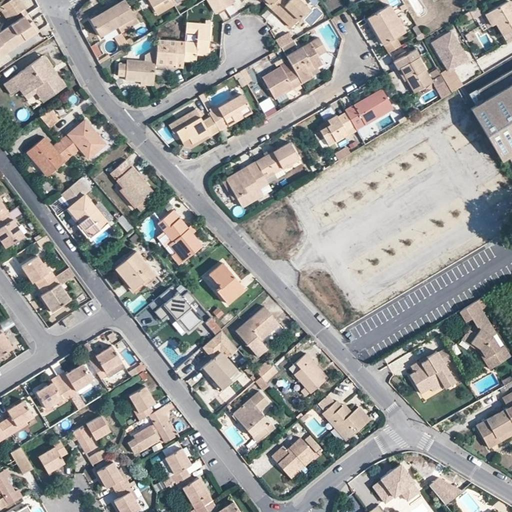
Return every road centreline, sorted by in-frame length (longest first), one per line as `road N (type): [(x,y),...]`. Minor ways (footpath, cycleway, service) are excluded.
road 1 (residential): [(405,425),(178,181)]
road 2 (residential): [(114,310),(271,511)]
road 3 (residential): [(354,56),(348,78),(334,89),(178,181)]
road 4 (residential): [(0,165),(114,310)]
road 5 (residential): [(126,125),(226,68),(247,32)]
road 6 (residential): [(405,425),(295,510)]
road 7 (residential): [(126,125),(96,88),(56,11)]
road 8 (residential): [(511,491),(405,425)]
